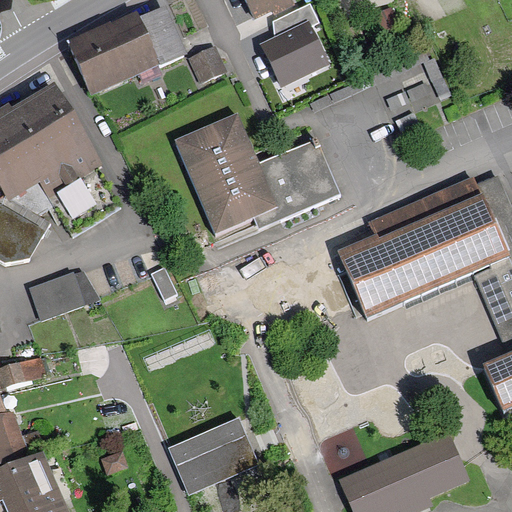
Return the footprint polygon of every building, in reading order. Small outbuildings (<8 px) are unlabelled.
[(272,13),(275,17),(295,7),(292,0),(245,0),(255,21),(272,13)] [(275,38),(261,45),(282,90),(331,66),(313,29),(320,25),(311,6),(274,23),(275,38)] [(160,68),(188,56),(166,8),(142,19),(139,12),(112,24),(68,44),(93,99),(139,78),(142,85),(163,75),(160,68)] [(388,9),(375,14),(382,32),(395,26),(388,9)] [(190,61),(201,85),(227,72),(215,49),(190,61)] [(32,104),(0,124),(0,190),(10,206),(42,186),(51,200),(104,166),(54,90),(32,104)] [(260,166),(238,116),(175,143),(216,238),(254,221),(259,232),(341,197),(317,141),(260,166)] [(375,239),(338,255),(367,321),(474,275),(509,357),(482,368),(484,373),(502,416),(511,411),(511,206),(500,178),(479,187),(475,178),(369,224),(375,239)] [(0,209),(0,263),(5,267),(31,263),(46,236),(0,209)] [(153,276),(165,300),(177,294),(165,270),(153,276)] [(75,276),(74,275),(31,290),(43,323),(85,307),(102,302),(86,273),(75,276)] [(42,358),(0,370),(0,382),(2,392),(48,379),(42,358)] [(0,475),(33,460),(15,413),(5,415),(0,416),(0,475)] [(260,466),(241,421),(171,449),(191,495),(260,466)] [(450,435),(340,482),(353,511),(400,511),(470,482),(450,435)] [(129,469),(122,452),(101,461),(108,477),(129,469)] [(0,511),(68,511),(43,456),(33,460),(0,475),(0,511)]
